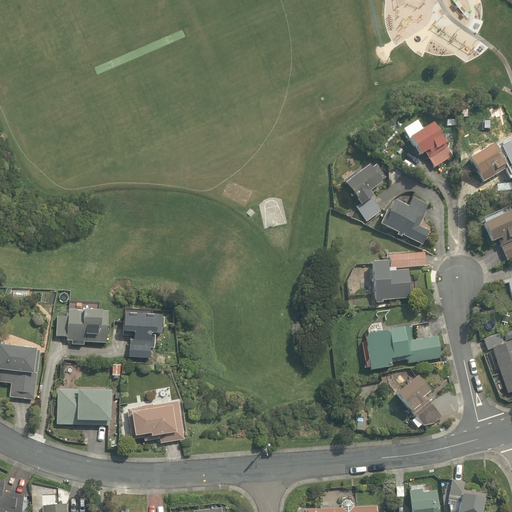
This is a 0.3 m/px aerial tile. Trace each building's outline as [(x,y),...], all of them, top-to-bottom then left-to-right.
[(444,164),(456,156),(436,126),(427,133),(420,122),(404,131),(424,160),(428,157),(439,174),(447,169),(444,164)] [(495,147),(468,160),(481,186),(485,183),(491,196),(505,189),(497,173),(506,169),(495,147)] [(389,181),(377,165),(349,186),(363,205),(358,208),(367,221),(380,211),(369,195),(389,181)] [(410,209),(399,204),(392,218),(389,216),(383,228),(424,249),(432,233),(418,226),(429,206),(416,199),(410,209)] [(511,226),(507,215),(480,226),(489,247),(495,245),(501,262),(511,257),(511,226)] [(421,255),(387,258),(387,264),(372,265),(375,306),(381,306),(380,301),(409,299),(407,269),(422,268),(421,255)] [(111,315),(97,314),(97,306),(70,305),(69,318),(57,317),(56,338),(67,338),(67,343),(71,343),(70,349),(85,350),(85,345),(110,346),(111,315)] [(155,309),(125,308),(124,317),(128,317),(127,334),(135,335),(134,343),(130,343),(129,360),(154,361),(155,336),(162,336),(163,319),(154,319),(155,309)] [(414,331),(360,343),(366,368),(373,366),(375,374),(392,370),(390,364),(408,360),(409,365),(443,358),(439,338),(417,343),(414,331)] [(511,393),(511,343),(492,350),(506,396),(511,393)] [(0,348),(0,385),(13,386),(12,400),(34,402),(39,352),(0,348)] [(428,391),(416,378),(396,396),(413,416),(405,422),(411,429),(416,425),(421,430),(438,415),(422,397),(428,391)] [(115,394),(59,391),(57,427),(80,428),(80,424),(107,425),(106,451),(117,451),(119,402),(115,402),(115,394)] [(179,402),(127,412),(133,442),(154,438),(154,441),(159,440),(160,446),(186,441),(179,402)] [(449,495),(450,511),(486,511),(491,487),(451,480),(449,495)] [(5,482),(0,482),(0,511),(23,511),(25,496),(4,495),(5,482)] [(441,511),(440,492),(413,493),(414,511),(441,511)] [(338,510),(306,510),(305,511),(378,511),(379,507),(354,507),(354,498),(338,498),(338,510)]
